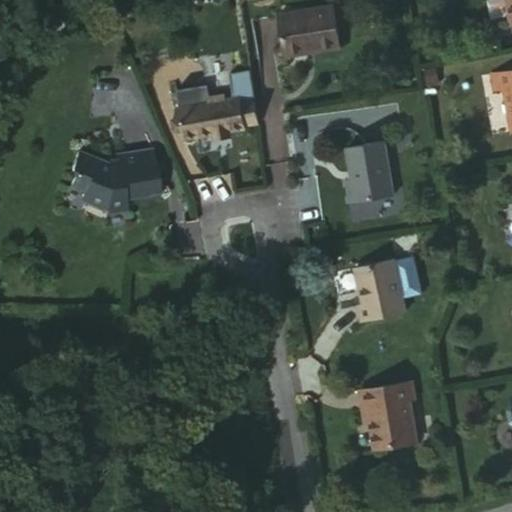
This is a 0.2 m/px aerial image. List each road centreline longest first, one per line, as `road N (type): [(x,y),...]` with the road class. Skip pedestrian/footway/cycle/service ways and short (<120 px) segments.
road 1 (residential): [(300,511),(253,282)]
road 2 (residential): [(253,282),(213,260),(206,212),(264,204),(267,258)]
